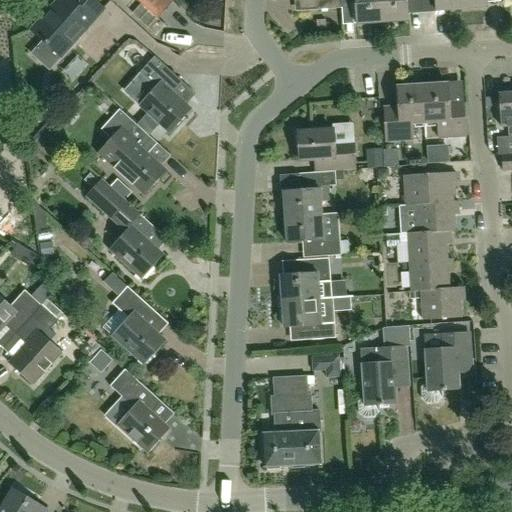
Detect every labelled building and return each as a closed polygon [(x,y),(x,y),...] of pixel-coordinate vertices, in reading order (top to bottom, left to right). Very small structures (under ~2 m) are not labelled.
[(60,58),(104,9),(93,0),(71,0),(71,1),(70,0),(57,0),(30,30),(60,58)] [(136,0),(155,17),(158,19),(173,2),(173,0),(136,0)] [(315,0),(316,11),(340,9),(340,6),(339,0),(315,0)] [(379,0),(339,0),(340,6),(354,5),(356,24),(381,22),(379,0)] [(379,0),(381,22),(407,21),(405,0),(379,0)] [(434,0),(435,11),(460,9),(459,0),(434,0)] [(459,0),(460,9),(487,7),(486,0),(459,0)] [(191,110),(187,106),(174,93),(182,83),(155,58),(139,75),(155,89),(139,107),(147,114),(159,125),(169,134),(191,110)] [(110,71),(100,83),(113,95),(123,84),(110,71)] [(422,86),(424,123),(436,122),(437,138),(465,136),(463,103),(448,104),(447,84),(422,86)] [(424,123),(422,86),(395,88),(397,108),(383,109),(385,142),(412,140),(411,124),(424,123)] [(511,93),(498,94),(501,127),(511,125),(511,93)] [(148,155),(157,145),(119,110),(101,131),(108,138),(96,152),(144,196),(166,172),(148,155)] [(159,125),(147,114),(136,126),(149,137),(159,125)] [(315,171),(321,171),(354,169),(352,144),(334,145),(333,131),(297,133),(299,161),(315,160),(315,171)] [(511,154),(501,156),(502,171),(511,170),(511,154)] [(284,218),(321,215),(320,202),(331,201),(330,186),(336,186),(335,172),(304,175),(305,190),(282,192),(284,218)] [(405,205),(457,202),(457,201),(452,201),(451,183),(456,182),(455,173),(403,177),(405,205)] [(132,193),(117,180),(110,187),(125,201),(132,193)] [(143,238),(152,227),(100,181),(86,197),(126,233),(109,251),(141,280),(163,256),(143,238)] [(405,205),(407,234),(454,231),(453,210),(458,210),(457,202),(405,205)] [(322,243),(321,215),(284,218),(285,243),(309,241),(310,259),(340,256),(339,241),(322,243)] [(454,231),(407,234),(409,263),(452,260),(452,259),(447,259),(445,240),(450,240),(450,232),(454,231)] [(48,257),(59,254),(55,238),(44,242),(48,257)] [(279,276),(281,301),(331,299),(330,282),(327,259),(302,261),(303,275),(279,276)] [(452,260),(409,263),(411,292),(463,288),(463,287),(449,288),(448,269),(452,269),(452,260)] [(166,341),(159,335),(146,324),(155,313),(111,275),(104,283),(118,297),(112,303),(129,318),(112,337),(144,366),(166,341)] [(463,288),(411,292),(411,293),(420,292),(422,321),(460,318),(459,297),(464,297),(463,288)] [(16,335),(42,306),(25,291),(10,307),(0,298),(0,331),(6,325),(16,335)] [(307,326),(308,340),(334,338),(331,299),(281,301),(283,328),(307,326)] [(58,322),(52,316),(42,306),(16,335),(26,344),(8,364),(33,386),(62,354),(44,338),(58,322)] [(399,329),(386,330),(387,343),(400,342),(399,329)] [(426,350),(428,384),(424,384),(421,387),(422,398),(427,403),(438,402),(442,398),(441,390),(459,389),(457,373),(456,361),(471,360),(469,332),(442,334),(443,349),(426,350)] [(408,387),(405,347),(379,349),(380,364),(362,365),(364,399),(360,399),(357,402),(358,413),(363,418),(374,417),(378,413),(377,405),(395,404),(394,388),(408,387)] [(113,376),(123,365),(107,351),(97,362),(113,376)] [(326,371),(326,357),(312,358),(312,372),(326,371)] [(147,454),(170,429),(152,412),(160,403),(125,370),(110,387),(134,408),(117,427),(147,454)] [(294,395),(287,395),(270,396),(270,397),(278,397),(279,413),(273,413),(274,433),(262,434),(263,466),(266,466),(266,469),(278,469),(278,466),(289,465),(288,433),(295,433),(294,395)] [(288,433),(289,465),(291,465),(291,469),(302,468),(302,465),(318,464),(317,433),(319,433),(319,411),(311,411),(310,395),(294,395),(295,433),(288,433)] [(34,511),(38,506),(11,491),(0,509),(0,511),(34,511)]
